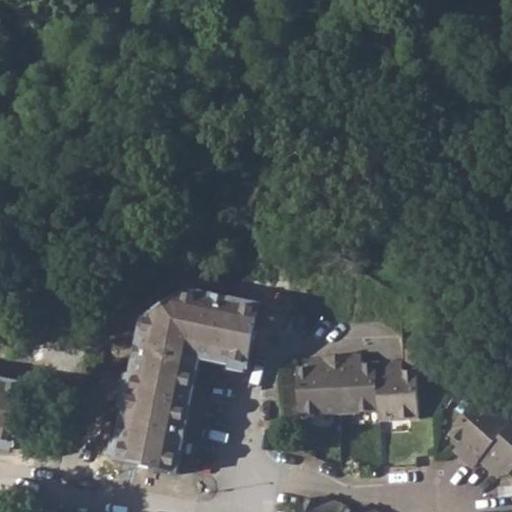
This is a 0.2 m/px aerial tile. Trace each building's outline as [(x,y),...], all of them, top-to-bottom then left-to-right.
[(115,456),(177,469),(199,355),(248,364),(259,304),(188,289),(144,319),(115,456)] [(338,411),(377,409),(374,362),(351,363),(351,356),(335,357),(338,411)] [(297,413),(338,411),(335,357),(319,357),(319,365),(294,366),(297,413)] [(390,361),(374,362),(377,409),(377,417),(417,416),(414,368),(391,369),(390,361)] [(0,442),(14,445),(27,383),(0,377),(0,442)] [(472,465),(478,458),(509,423),(481,397),(449,432),(467,448),(461,455),(472,465)] [(511,420),(509,423),(478,458),(490,469),(496,463),(511,477),(511,420)] [(339,511),(343,505),(330,498),(326,506),(305,495),(296,511),(339,511)]
